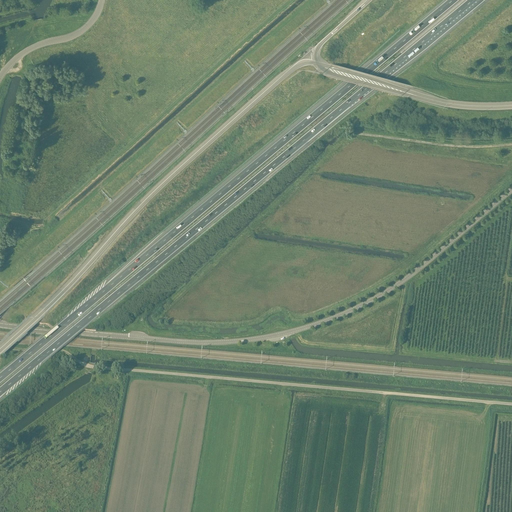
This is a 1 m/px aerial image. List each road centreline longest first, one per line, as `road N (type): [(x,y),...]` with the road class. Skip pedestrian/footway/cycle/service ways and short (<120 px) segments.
road 1 (motorway): [(0,392),(473,0)]
road 2 (motorway): [(453,0),(0,378)]
road 3 (unclassified): [(511,189),(375,297),(276,334),(168,340),(0,324)]
road 4 (unclassified): [(511,403),(97,367),(64,350),(0,342)]
road 5 (motorway): [(314,63),(299,63),(173,175),(0,351)]
road 6 (unclassified): [(0,77),(31,48),(85,28),(101,0)]
